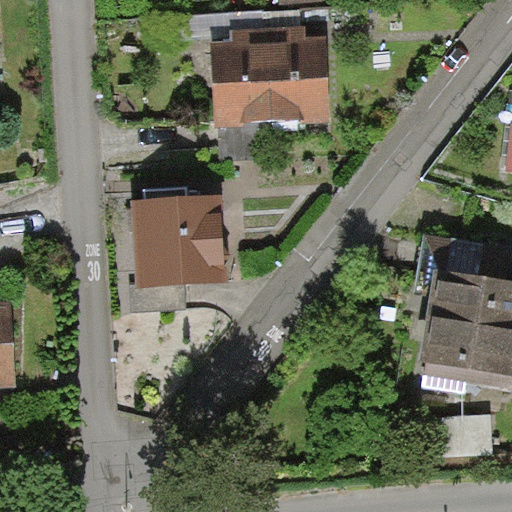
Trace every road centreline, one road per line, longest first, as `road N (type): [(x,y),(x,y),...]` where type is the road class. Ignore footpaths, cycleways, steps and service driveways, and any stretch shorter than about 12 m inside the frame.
road 1 (residential): [(511,18),(160,449),(118,478)]
road 2 (residential): [(70,0),(97,411),(118,478)]
